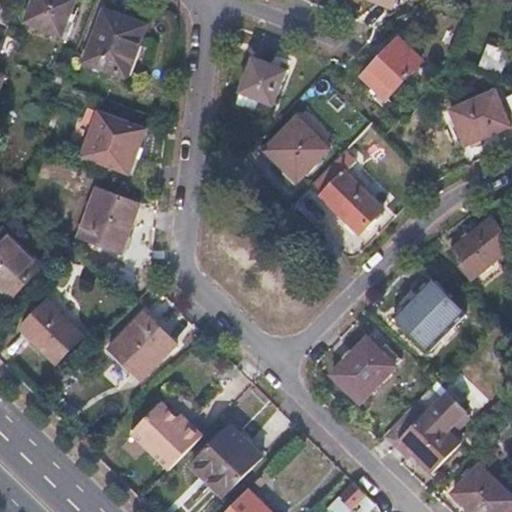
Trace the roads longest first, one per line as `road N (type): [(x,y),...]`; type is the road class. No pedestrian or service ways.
road 1 (residential): [(202,0),(176,277),(268,365)]
road 2 (residential): [(268,365),(433,200),(511,162)]
road 3 (residential): [(268,365),(407,511)]
road 4 (secondary): [(105,511),(0,409)]
